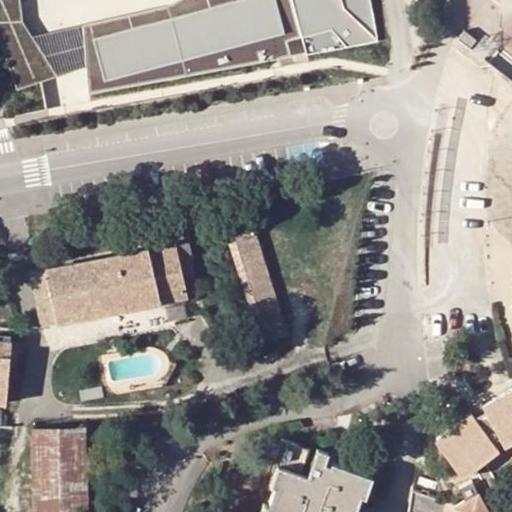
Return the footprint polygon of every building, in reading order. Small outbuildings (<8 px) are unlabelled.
[(0,0),(0,39),(15,84),(54,71),(25,19),(21,0),(0,0)] [(88,96),(105,93),(95,39),(174,18),(242,0),(279,0),(287,33),(301,30),(294,0),(181,0),(171,6),(87,26),(88,96)] [(95,39),(105,93),(293,59),(289,42),(303,39),(307,56),(378,43),(372,0),(294,0),(301,30),(287,33),(279,0),(242,0),(174,18),(95,39)] [(426,0),(417,0),(414,6),(428,16),(435,6),(426,0)] [(463,29),(456,38),(469,49),(476,38),(463,29)] [(486,36),(473,51),(483,59),(494,43),(486,36)] [(483,59),(473,51),(471,54),(480,61),(483,59)] [(228,243),(261,342),(287,335),(255,235),(228,243)] [(28,273),(39,324),(186,297),(180,268),(190,265),(186,242),(28,273)] [(0,339),(0,401),(5,402),(10,352),(21,353),(22,341),(0,339)] [(511,511),(511,388),(481,404),(484,410),(473,415),(467,409),(432,438),(461,473),(473,464),(495,503),(486,508),(469,479),(455,486),(462,497),(452,502),(415,490),(410,511),(511,511)] [(87,511),(85,454),(75,455),(73,436),(85,436),(85,426),(29,426),(31,511),(87,511)] [(75,455),(85,454),(103,453),(101,434),(85,436),(73,436),(75,455)] [(354,511),(355,511),(356,509),(361,494),(367,473),(331,460),(330,462),(327,461),(330,450),(317,446),(309,467),(307,473),(283,464),(276,487),(270,504),(266,511),(354,511)] [(423,451),(421,461),(428,462),(430,452),(423,451)] [(279,463),(271,485),(276,487),(283,464),(279,463)] [(373,475),(367,473),(361,494),(366,496),(373,475)] [(265,502),(261,511),(266,511),(270,504),(265,502)]
